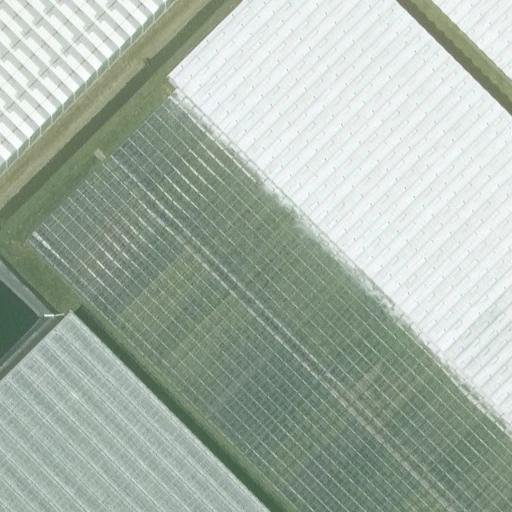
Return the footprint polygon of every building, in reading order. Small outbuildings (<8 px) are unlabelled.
[(0,0),(0,174),(174,0),(0,0)] [(178,89),(511,423),(511,124),(386,0),(249,0),(170,80),(178,89)] [(511,0),(421,0),(511,90),(511,0)] [(177,91),(23,243),(292,511),(511,511),(511,423),(178,89),(170,80),(168,82),(177,91)] [(261,511),(69,320),(0,388),(0,511),(261,511)]
